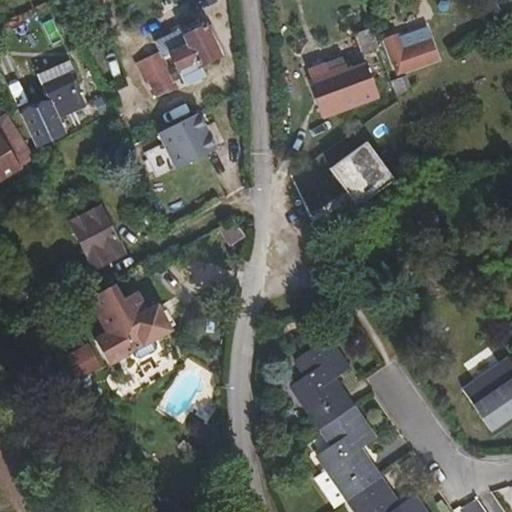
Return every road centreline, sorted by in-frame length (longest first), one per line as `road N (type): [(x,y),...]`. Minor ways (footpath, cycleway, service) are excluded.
road 1 (residential): [(267,511),(241,446),(236,386),(264,175)]
road 2 (residential): [(264,175),(251,0)]
road 3 (residential): [(393,392),(444,462),(476,482),(511,470)]
